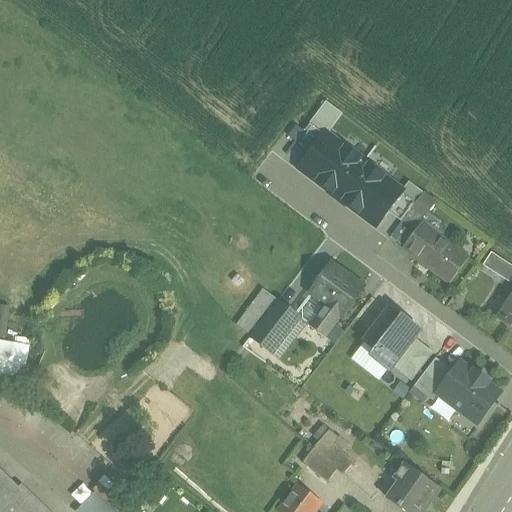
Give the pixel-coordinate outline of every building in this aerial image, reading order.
[(326,135),(327,136),(342,115),(326,103),(310,123),(326,135)] [(288,137),(299,145),(307,134),(296,126),(288,137)] [(327,136),(326,135),(300,169),(330,192),(328,194),(345,207),(346,205),(376,227),(401,193),(402,192),(378,174),(380,171),(352,151),(350,153),(327,136)] [(402,192),(401,193),(415,204),(423,193),(409,183),(402,192)] [(423,196),(392,237),(402,244),(418,227),(434,203),(423,196)] [(440,236),(434,243),(419,231),(406,248),(421,259),(419,261),(449,284),(469,259),(440,236)] [(511,282),(511,266),(494,254),(485,266),(511,284),(511,282)] [(364,288),(333,265),(312,293),(327,304),(311,326),(326,337),(342,315),(343,316),(364,288)] [(297,316),(279,302),(244,347),(266,364),(267,363),(245,347),(253,338),(274,354),(297,325),(297,316)] [(511,308),(503,322),(511,327),(511,308)] [(403,322),(391,313),(368,342),(379,350),(374,357),(390,369),(394,364),(415,337),(419,332),(404,320),(403,322)] [(433,351),(415,337),(394,364),(413,378),(433,351)] [(436,393),(454,369),(437,357),(415,386),(432,398),(436,393)] [(454,369),(436,393),(478,423),(504,388),(491,379),(494,375),(476,362),(473,367),(461,359),(454,369)] [(339,438),(331,430),(315,448),(339,470),(338,470),(344,475),(355,463),(334,444),(339,438)] [(339,470),(315,448),(304,463),(329,483),(338,470),(339,470)] [(423,511),(440,488),(407,465),(396,480),(400,484),(388,500),(405,511),(423,511)] [(316,511),(324,503),(300,485),(279,511),(316,511)] [(0,488),(0,511),(48,511),(23,487),(11,499),(0,488)] [(114,511),(96,494),(79,511),(114,511)]
